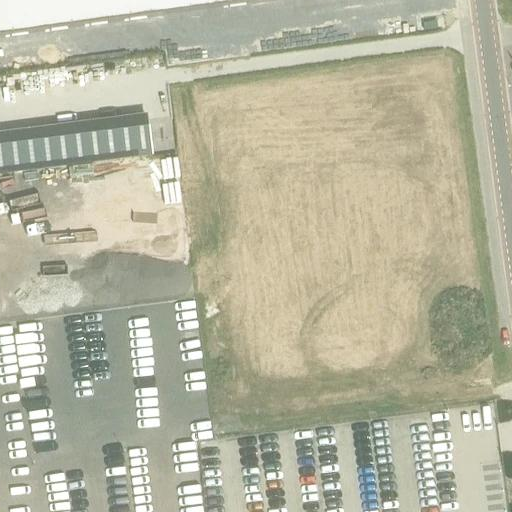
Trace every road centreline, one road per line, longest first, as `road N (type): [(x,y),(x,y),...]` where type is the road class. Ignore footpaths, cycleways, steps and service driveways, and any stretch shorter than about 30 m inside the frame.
road 1 (unknown): [(0,133),(163,82),(511,44)]
road 2 (unclassified): [(511,216),(483,0)]
